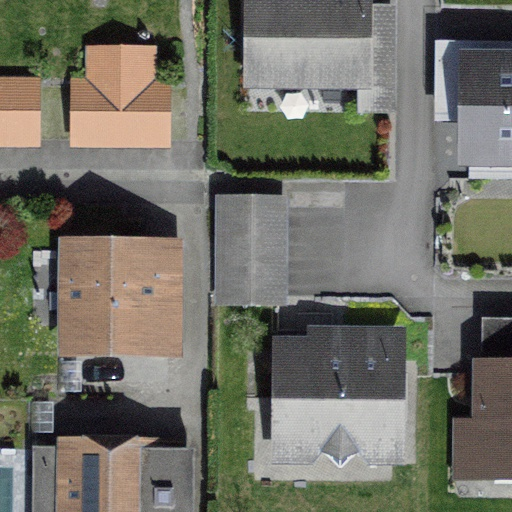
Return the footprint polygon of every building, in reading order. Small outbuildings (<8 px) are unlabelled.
[(387,5),(259,6),(260,105),(387,104),(387,5)] [(511,60),(511,61),(468,60),(466,158),(511,159),(511,60)] [(166,82),(82,81),(81,138),(165,139),(166,82)] [(32,86),(0,86),(0,146),(33,147),(32,86)] [(296,205),(222,203),(220,314),(293,316),(296,205)] [(188,253),(70,253),(71,371),(188,371),(188,253)] [(511,332),(487,332),(485,494),(511,494),(511,332)] [(417,340),(284,342),(287,474),(419,472),(417,340)] [(203,511),(203,449),(66,452),(67,511),(203,511)]
